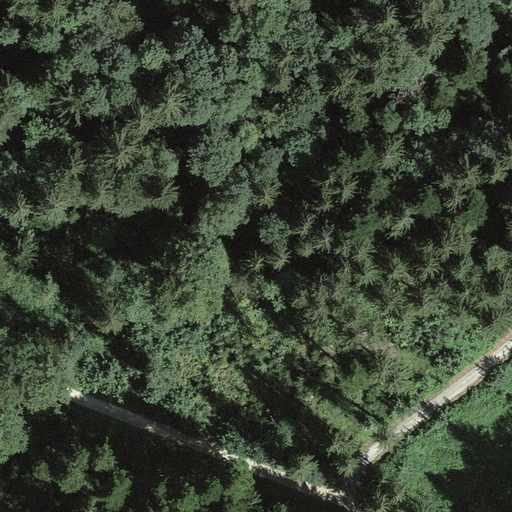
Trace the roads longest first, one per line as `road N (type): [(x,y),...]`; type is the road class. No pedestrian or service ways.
road 1 (track): [(372,511),(0,370)]
road 2 (track): [(323,492),(511,340)]
